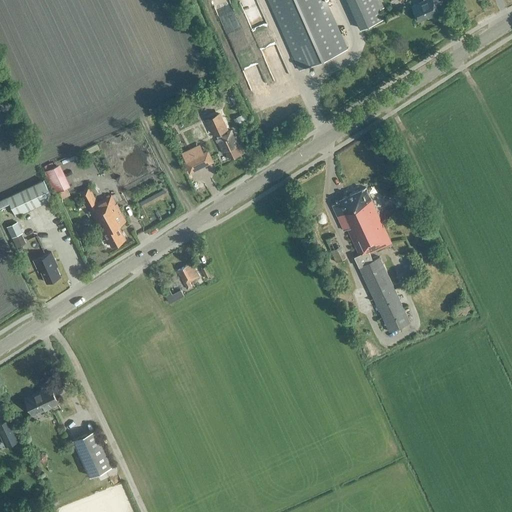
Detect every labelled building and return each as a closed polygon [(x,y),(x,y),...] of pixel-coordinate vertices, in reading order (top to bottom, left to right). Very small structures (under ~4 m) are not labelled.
[(235,0),(219,0),(232,35),(246,30),(235,0)] [(268,0),(300,70),(347,49),(325,0),(268,0)] [(349,0),(359,25),(388,15),(382,0),(349,0)] [(424,0),(424,1),(412,6),(418,21),(439,12),(435,3),(441,0),(424,0)] [(251,8),(280,79),(294,73),(265,2),(251,8)] [(288,84),(259,95),(264,109),(293,98),(288,84)] [(229,113),(243,107),(241,102),(227,109),(229,113)] [(218,114),(208,119),(215,134),(218,139),(216,140),(217,143),(218,142),(223,152),(225,150),(229,159),(239,155),(243,153),(239,145),(238,145),(231,131),(227,133),(228,135),(222,137),(220,132),(225,129),(218,114)] [(175,123),(170,115),(165,118),(170,126),(175,123)] [(193,150),(182,155),(190,171),(201,166),(211,161),(207,152),(196,157),(193,150)] [(70,186),(60,164),(45,171),(55,193),(70,186)] [(53,198),(47,183),(45,179),(8,196),(17,215),(53,198)] [(125,221),(111,195),(97,203),(88,187),(80,192),(88,208),(105,238),(106,237),(111,246),(126,239),(118,225),(125,221)] [(391,242),(365,187),(334,201),(335,203),(332,204),(344,230),(347,229),(359,254),(354,256),(389,331),(410,322),(379,257),(373,260),(369,253),(391,242)] [(39,212),(32,216),(34,221),(41,217),(39,212)] [(16,222),(7,226),(12,238),(22,233),(16,222)] [(26,243),(22,233),(12,238),(17,247),(26,243)] [(51,252),(34,260),(39,271),(41,270),(46,282),(60,276),(56,266),(57,265),(51,252)] [(200,276),(192,262),(177,270),(185,284),(187,289),(192,287),(189,282),(200,276)] [(205,278),(211,275),(206,266),(201,269),(205,278)] [(50,386),(25,398),(33,414),(58,402),(50,386)] [(0,435),(5,446),(20,439),(15,428),(0,435)] [(112,466),(95,429),(73,440),(90,476),(112,466)]
